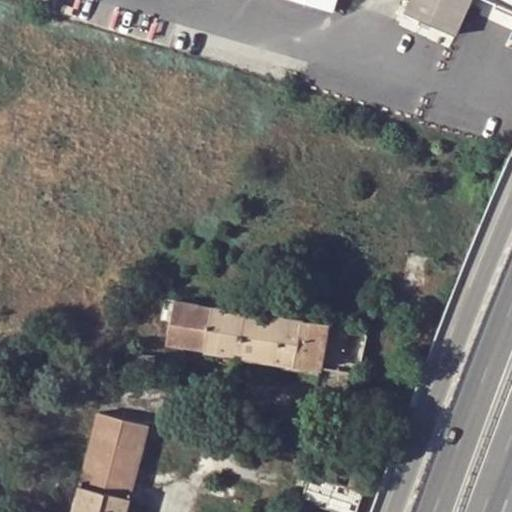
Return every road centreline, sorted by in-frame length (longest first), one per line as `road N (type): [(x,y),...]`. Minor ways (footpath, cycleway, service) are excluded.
road 1 (trunk): [(511,210),(394,511)]
road 2 (unknown): [(0,349),(150,395),(268,472)]
road 3 (trunk): [(511,326),(441,511)]
